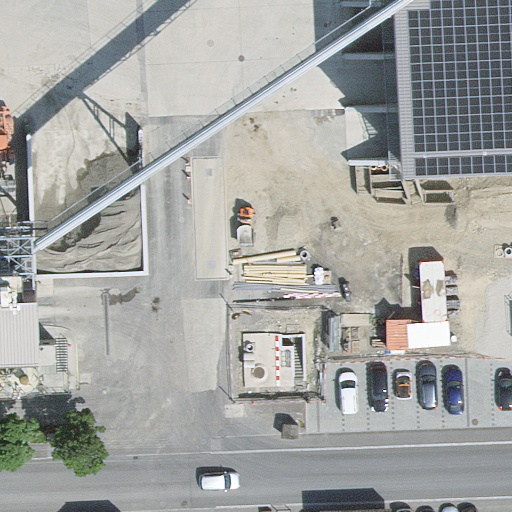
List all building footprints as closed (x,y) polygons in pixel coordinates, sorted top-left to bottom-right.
[(314,27),(313,0),(268,0),(269,28),(314,27)] [(511,0),(398,0),(406,172),(511,169),(511,0)] [(314,70),(272,70),(272,172),(313,172),(314,70)] [(511,200),(495,202),(497,248),(511,247),(511,200)] [(324,357),(464,350),(461,271),(426,273),(424,233),(278,240),(281,314),(322,312),(324,357)] [(0,297),(0,367),(38,366),(36,297),(0,297)]
